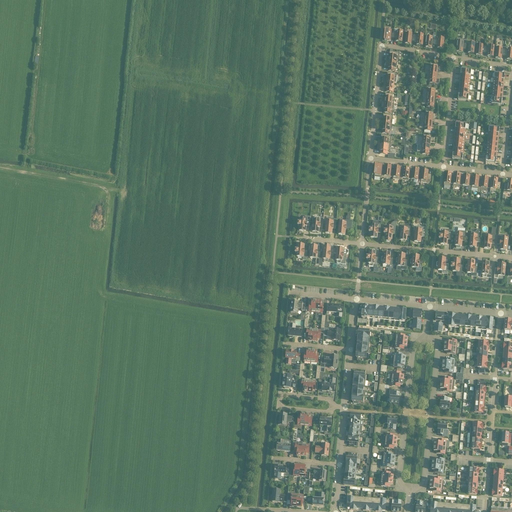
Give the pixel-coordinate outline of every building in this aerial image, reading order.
[(393,39),(394,30),(386,29),(385,31),(384,41),(390,42),(391,39),(393,39)] [(394,30),(393,39),(396,39),(396,42),(402,43),(403,33),(403,30),(394,30)] [(414,42),(415,35),(412,35),(412,33),(406,33),(405,44),(411,45),(411,42),(414,42)] [(415,35),(414,42),(417,43),(417,46),(423,46),(424,36),(418,36),(415,35)] [(435,46),(435,39),(436,37),(427,36),(427,38),(426,48),(432,48),(432,45),(435,46)] [(435,39),(435,46),(438,46),(437,49),(443,50),(444,40),(438,39),(435,39)] [(458,42),(457,52),(462,53),(463,50),(466,50),(466,43),(467,40),(458,39),(458,42)] [(466,43),(466,50),(469,51),(468,54),(474,54),(475,44),(472,44),(472,41),(467,40),(466,43)] [(485,53),(486,47),(483,46),(477,46),(476,56),(482,56),(482,53),(485,53)] [(486,47),(485,53),(488,54),(488,57),(494,57),(495,47),(489,47),(486,47)] [(505,57),(505,50),(505,47),(497,47),(496,59),(501,60),(502,56),(505,57)] [(386,57),(386,62),(396,63),(398,63),(399,54),(390,53),(389,57),(386,57)] [(396,63),(386,62),(385,67),(388,67),(388,71),(395,72),(396,63)] [(427,74),(437,75),(437,70),(440,71),(441,67),(426,66),(425,74),(427,74)] [(394,84),(396,84),(397,75),(388,74),(387,78),(384,78),(384,83),(394,84)] [(427,74),(426,81),(429,82),(429,83),(439,84),(439,80),(436,80),(437,75),(427,74)] [(394,84),(384,83),(383,87),(386,88),(386,92),(393,93),(394,84)] [(423,90),(422,97),(434,99),(435,94),(438,94),(438,91),(423,90)] [(382,99),(382,103),(394,105),(395,99),(393,98),(393,95),(386,95),(385,99),(382,99)] [(434,99),(422,97),(422,105),(427,105),(427,107),(434,108),(434,99)] [(394,105),(382,103),(381,108),(384,109),(384,113),(391,114),(391,110),(393,110),(394,105)] [(420,121),(432,122),(433,118),(436,118),(436,115),(421,113),(420,121)] [(380,120),(380,124),(392,126),(393,116),(384,115),(383,120),(380,120)] [(432,122),(420,121),(419,129),(424,129),(424,131),(431,131),(432,122)] [(392,126),(380,124),(379,129),(382,129),(382,134),(389,134),(389,131),(391,131),(392,126)] [(378,145),(390,146),(391,137),(381,136),(381,141),(378,140),(378,145)] [(418,137),(418,145),(430,146),(430,142),(433,142),(434,138),(418,137)] [(390,146),(378,145),(377,150),(380,150),(380,155),(387,155),(387,152),(389,152),(390,146)] [(430,146),(418,145),(417,152),(422,153),(422,154),(429,155),(430,146)] [(385,170),(382,169),(382,166),(376,166),(374,178),(381,178),(384,179),(385,170)] [(385,167),(385,170),(384,179),(390,179),(390,177),(393,178),(394,171),(391,170),(391,167),(385,167)] [(393,178),(393,180),(399,181),(399,180),(402,181),(403,172),(400,172),(401,169),(394,168),(394,171),(393,178)] [(403,169),(403,172),(402,181),(408,182),(409,180),(411,180),(412,180),(412,173),(409,173),(410,170),(403,169)] [(413,170),(412,173),(412,180),(418,181),(421,181),(422,174),(421,174),(419,174),(419,171),(413,170)] [(421,181),(420,183),(427,184),(427,182),(430,182),(431,175),(428,175),(428,172),(422,171),(421,174),(422,174),(421,181)] [(454,178),(451,178),(452,175),(445,174),(444,186),(450,187),(450,184),(453,185),(454,178)] [(453,185),(453,187),(459,188),(460,185),(462,186),(463,186),(463,179),(460,179),(461,176),(454,175),(454,178),(453,185)] [(464,176),(463,179),(463,186),(469,187),(472,187),(473,180),(472,180),(470,180),(470,177),(464,176)] [(472,187),(471,189),(478,190),(481,190),(482,181),(479,181),(479,178),(473,177),(472,180),(473,180),(472,187)] [(482,178),(482,181),(481,190),(487,191),(487,189),(490,189),(491,182),(488,182),(488,179),(482,178)] [(490,189),(490,191),(496,192),(497,190),(500,190),(500,183),(497,183),(498,180),(491,179),(491,182),(490,189)] [(511,193),(511,181),(508,181),(508,184),(504,184),(503,193),(507,193),(511,193)] [(298,223),(298,226),(300,226),(299,231),(306,232),(306,227),(307,227),(307,223),(310,224),(309,224),(310,224),(311,217),(305,217),(304,220),(300,219),(300,223),(298,223)] [(314,220),(312,232),(319,233),(319,228),(320,228),(320,225),(323,225),(324,218),(319,218),(315,218),(315,220),(314,220)] [(327,222),(325,234),(332,234),(332,229),(333,229),(333,226),(336,226),(337,220),(332,219),(328,219),(328,222),(327,222)] [(369,229),(369,233),(371,233),(371,238),(377,239),(377,233),(378,234),(379,230),(381,231),(382,219),(378,219),(378,224),(373,223),(373,226),(372,226),(371,230),(369,229)] [(384,231),(384,234),(386,234),(385,239),(386,239),(386,241),(390,242),(390,240),(392,240),(392,235),(393,235),(393,232),(396,232),(397,223),(397,219),(394,219),(394,222),(393,222),(390,227),(387,227),(386,231),(384,231)] [(340,223),(338,235),(345,236),(345,230),(346,230),(346,227),(349,227),(349,228),(349,227),(351,228),(352,228),(352,221),(344,220),(344,223),(340,223)] [(401,229),(400,241),(401,241),(401,243),(405,243),(405,241),(406,241),(407,236),(408,236),(408,233),(410,233),(411,234),(411,227),(403,226),(402,229),(401,229)] [(415,230),(414,242),(421,243),(421,238),(422,238),(422,234),(425,235),(425,228),(417,227),(417,230),(415,230)] [(439,236),(439,239),(441,240),(441,245),(447,245),(447,240),(448,240),(448,237),(451,237),(452,231),(446,230),(446,233),(442,233),(441,236),(439,236)] [(471,235),(470,247),(476,248),(476,243),(477,243),(477,240),(480,240),(481,233),(481,230),(477,230),(475,232),(471,232),(471,235)] [(456,234),(455,246),(456,246),(456,248),(460,248),(460,246),(461,247),(462,241),(463,242),(463,238),(465,239),(466,239),(466,235),(466,232),(458,231),(457,234),(456,234)] [(486,234),(484,249),(490,249),(491,244),(492,244),(492,241),(494,241),(494,242),(495,242),(495,235),(486,234)] [(498,235),(498,242),(500,242),(500,245),(501,245),(500,250),(502,250),(501,252),(505,253),(506,251),(507,251),(508,239),(502,238),(502,235),(498,235)] [(295,250),(295,253),(297,253),(297,257),(301,257),(303,258),(302,261),(306,261),(307,254),(304,254),(304,251),(304,246),(303,246),(303,244),(299,243),(299,245),(298,245),(297,250),(295,250)] [(311,246),(310,258),(316,259),(316,262),(315,266),(319,266),(320,255),(320,256),(317,255),(318,252),(317,252),(317,247),(311,246)] [(324,248),(323,260),(324,260),(324,263),(328,263),(332,263),(333,257),(330,257),(331,253),(330,253),(330,248),(329,248),(329,246),(325,246),(325,248),(324,248)] [(337,249),(336,261),(337,261),(337,264),(341,264),(346,265),(346,258),(343,258),(344,255),(343,254),(343,249),(342,249),(342,247),(338,247),(338,249),(337,249)] [(367,257),(366,260),(368,260),(368,264),(369,264),(369,267),(378,268),(378,261),(375,261),(376,258),(375,258),(376,252),(374,252),(375,250),(371,250),(370,252),(369,252),(369,257),(367,257)] [(382,257),(381,261),(383,262),(383,265),(387,266),(387,269),(392,269),(393,262),(393,263),(390,262),(390,259),(390,254),(384,253),(384,258),(382,257)] [(396,259),(396,263),(398,263),(398,267),(402,267),(401,270),(407,271),(408,264),(407,264),(405,264),(405,260),(405,255),(399,255),(398,259),(396,259)] [(411,260),(410,264),(412,264),(412,268),(416,268),(416,271),(421,272),(422,265),(421,265),(419,265),(419,262),(419,257),(413,256),(413,260),(411,260)] [(451,265),(451,268),(453,268),(453,272),(457,272),(456,276),(458,278),(462,279),(463,269),(460,269),(460,266),(460,260),(459,260),(459,258),(455,258),(455,260),(454,260),(453,265),(451,265)] [(437,263),(437,267),(438,267),(438,271),(442,271),(442,274),(448,274),(448,268),(445,268),(446,264),(445,264),(446,259),(439,259),(439,263),(437,263)] [(466,265),(466,269),(468,270),(467,273),(471,274),(471,277),(477,277),(477,270),(477,271),(475,270),(475,267),(474,267),(475,262),(468,261),(468,266),(466,265)] [(480,267),(480,271),(482,271),(482,275),(483,275),(483,278),(491,279),(492,272),(489,272),(489,268),(489,263),(483,263),(482,267),(480,267)] [(495,272),(494,279),(498,279),(504,280),(504,277),(505,265),(499,264),(499,269),(498,269),(498,273),(495,272)] [(316,313),(317,302),(312,301),(312,304),(310,304),(309,308),(306,308),(306,314),(309,315),(309,312),(316,313)] [(290,306),(290,310),(291,310),(291,314),(298,314),(298,309),(302,309),(302,311),(305,312),(306,305),(303,304),(303,303),(299,303),(299,302),(292,302),(291,306),(290,306)] [(328,307),(327,315),(330,315),(331,313),(337,313),(337,317),(342,318),(342,314),(343,307),(331,306),(331,307),(328,307)] [(413,319),(414,319),(420,319),(421,319),(422,312),(418,312),(418,311),(415,311),(415,312),(414,312),(413,319)] [(437,322),(443,322),(444,322),(447,322),(448,319),(444,319),(444,315),(443,315),(444,314),(440,314),(440,315),(436,315),(436,322),(437,322)] [(420,319),(414,319),(414,324),(413,324),(412,329),(413,329),(413,330),(420,330),(421,322),(420,322),(420,319)] [(443,322),(437,322),(437,325),(435,325),(435,333),(442,333),(443,333),(443,328),(442,328),(443,322)] [(289,330),(288,336),(289,337),(290,338),(292,338),(293,338),(293,337),(301,338),(302,331),(295,330),(295,325),(290,325),(290,330),(289,330)] [(324,329),(324,336),(327,337),(333,338),(333,341),(336,341),(336,342),(338,342),(339,341),(340,342),(341,330),(334,330),(334,332),(328,331),(329,329),(324,329)] [(286,355),(285,357),(286,358),(286,359),(287,359),(286,365),(291,365),(291,363),(296,364),(296,361),(300,361),(301,354),(297,354),(297,353),(294,353),(294,352),(290,352),(290,353),(287,352),(287,354),(286,354),(286,355)] [(368,354),(357,353),(357,358),(358,358),(357,361),(363,362),(363,359),(368,359),(368,354)] [(322,358),(321,367),(325,368),(325,364),(330,365),(330,368),(337,369),(338,356),(337,356),(333,355),(333,356),(331,356),(331,359),(325,358),(325,359),(322,358)] [(478,363),(476,362),(476,363),(476,367),(478,367),(478,368),(479,368),(479,374),(485,374),(485,368),(486,368),(487,368),(487,363),(478,363)] [(355,380),(366,381),(366,376),(361,375),(361,372),(356,372),(356,375),(355,375),(354,380),(355,380)] [(283,380),(283,384),(284,384),(283,388),(285,388),(285,389),(289,389),(289,388),(290,388),(290,387),(296,388),(297,382),(291,381),(291,377),(284,376),(284,380),(283,380)] [(319,385),(319,390),(322,391),(322,392),(328,392),(332,393),(332,392),(334,393),(335,386),(335,380),(330,379),(330,385),(328,385),(328,384),(324,384),(324,385),(323,385),(323,386),(319,385)] [(309,382),(308,393),(312,393),(313,390),(315,390),(317,391),(318,383),(316,382),(309,382)] [(478,382),(477,387),(476,387),(476,388),(474,388),(473,392),(486,393),(486,388),(485,388),(484,388),(484,386),(485,382),(478,382)] [(390,391),(389,397),(391,397),(390,404),(394,404),(394,405),(398,405),(398,404),(399,398),(399,393),(394,393),(394,391),(390,391)] [(449,403),(450,398),(447,398),(442,398),(441,402),(440,409),(441,409),(441,410),(444,410),(444,409),(449,410),(449,409),(451,409),(452,404),(449,404),(449,403)] [(281,415),(280,426),(286,426),(286,422),(292,422),(292,418),(287,418),(287,416),(281,415)] [(387,429),(390,430),(395,430),(396,426),(397,419),(396,419),(396,418),(393,418),(393,419),(388,418),(388,419),(386,419),(386,423),(388,424),(387,429)] [(321,419),(320,426),(325,426),(324,435),(329,435),(330,427),(331,427),(332,420),(321,419)] [(439,430),(438,435),(443,435),(443,437),(447,437),(448,431),(447,430),(447,424),(443,424),(443,423),(439,422),(439,424),(439,423),(438,430),(439,430)] [(502,438),(502,441),(502,444),(503,444),(502,446),(507,447),(507,444),(508,444),(511,444),(511,435),(509,435),(509,434),(506,434),(506,433),(504,433),(504,434),(503,434),(502,438)] [(349,436),(348,442),(349,442),(349,445),(354,445),(354,442),(358,443),(359,437),(349,436)] [(277,444),(276,449),(277,449),(277,451),(280,452),(280,453),(284,453),(284,452),(290,453),(291,446),(290,446),(287,445),(288,444),(288,441),(284,441),(279,440),(278,444),(277,444)] [(303,445),(303,443),(298,443),(298,445),(296,445),(295,453),(297,453),(297,456),(302,456),(303,445)] [(316,447),(315,453),(321,454),(321,456),(328,456),(329,445),(329,444),(326,444),(326,445),(322,444),(322,448),(316,447)] [(347,463),(356,464),(357,459),(353,458),(353,455),(348,455),(348,458),(347,458),(346,463),(347,463)] [(274,468),(274,472),(275,472),(275,473),(275,479),(280,480),(281,474),(285,474),(284,477),(288,477),(289,469),(286,469),(286,467),(283,467),(283,465),(279,465),(279,467),(275,466),(275,468),(274,468)] [(300,478),(301,466),(297,465),(297,466),(296,466),(295,468),(294,468),(294,472),(290,471),(289,478),(293,479),(294,477),(300,478)] [(301,466),(300,478),(305,478),(305,480),(309,480),(310,473),(306,473),(306,469),(305,469),(306,467),(305,467),(305,466),(301,466)] [(314,475),(313,478),(319,479),(319,481),(326,482),(327,471),(320,471),(314,470),(314,472),(314,473),(314,475)] [(272,496),(271,501),(272,501),(272,502),(279,503),(279,501),(284,501),(284,502),(287,503),(287,496),(280,496),(280,491),(273,490),(273,497),(272,496)] [(298,496),(298,494),(288,493),(287,501),(291,501),(291,503),(292,503),(292,506),(293,506),(292,507),(296,507),(298,496)] [(313,498),(313,505),(317,506),(318,506),(319,506),(323,506),(324,493),(319,493),(319,499),(313,498)] [(354,510),(355,498),(348,497),(348,504),(345,504),(344,508),(351,508),(350,510),(354,510)] [(380,500),(378,511),(381,511),(382,511),(385,511),(386,506),(386,500),(380,500)] [(393,506),(392,511),(400,511),(401,506),(401,502),(396,501),(396,506),(393,506)] [(417,507),(416,511),(424,511),(425,508),(422,507),(423,503),(417,502),(417,507)]
